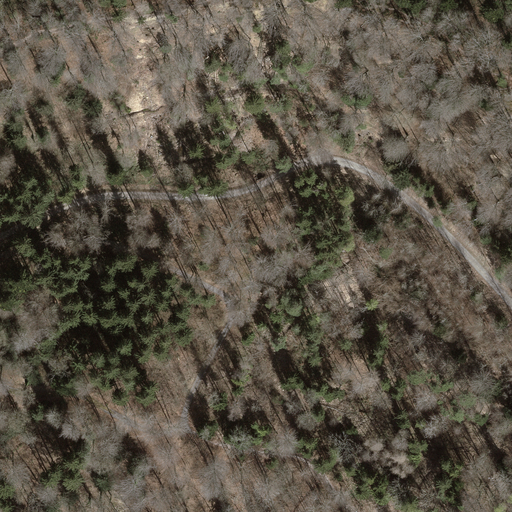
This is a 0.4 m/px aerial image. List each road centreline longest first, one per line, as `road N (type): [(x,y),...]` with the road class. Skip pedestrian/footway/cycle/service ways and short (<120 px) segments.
road 1 (track): [(0,147),(96,112),(159,106),(204,113),(299,95),(424,135),(470,197),(505,296)]
road 2 (track): [(0,237),(112,195),(235,196),(299,163),(337,160),(404,196),(511,304)]
road 3 (track): [(0,251),(104,241),(190,277),(235,307),(184,420),(160,429),(74,394),(0,401)]
